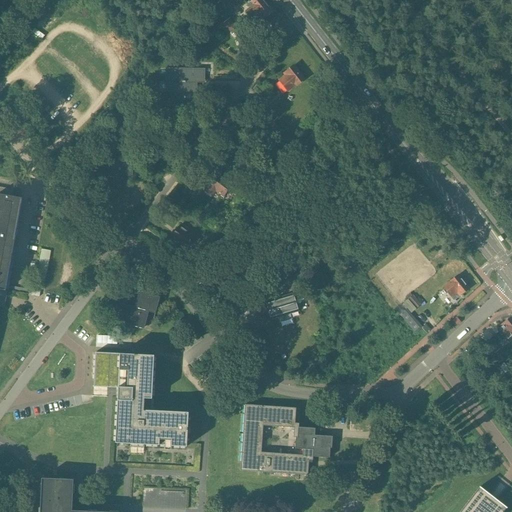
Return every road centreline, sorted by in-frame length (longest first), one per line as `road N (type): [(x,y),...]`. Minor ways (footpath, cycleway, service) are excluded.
road 1 (secondary): [(511,276),(301,15)]
road 2 (residential): [(398,394),(339,396),(259,379),(180,290),(147,261),(126,255)]
road 3 (unclassified): [(126,255),(133,231),(301,15)]
road 4 (residential): [(434,358),(511,458)]
road 5 (unclassified): [(351,511),(398,394)]
